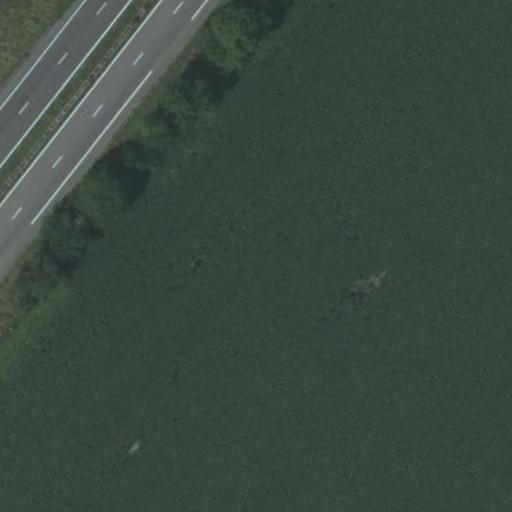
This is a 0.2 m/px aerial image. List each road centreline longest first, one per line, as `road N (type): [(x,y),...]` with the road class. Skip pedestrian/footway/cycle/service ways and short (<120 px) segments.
road 1 (motorway): [(0,239),(188,0)]
road 2 (motorway): [(105,0),(0,138)]
